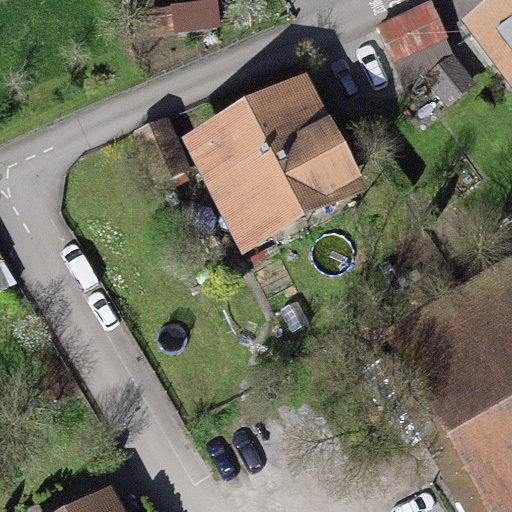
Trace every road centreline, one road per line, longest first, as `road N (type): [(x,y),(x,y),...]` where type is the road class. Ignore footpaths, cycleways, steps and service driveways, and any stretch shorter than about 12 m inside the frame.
road 1 (residential): [(386,0),(3,180)]
road 2 (residential): [(3,180),(193,511)]
